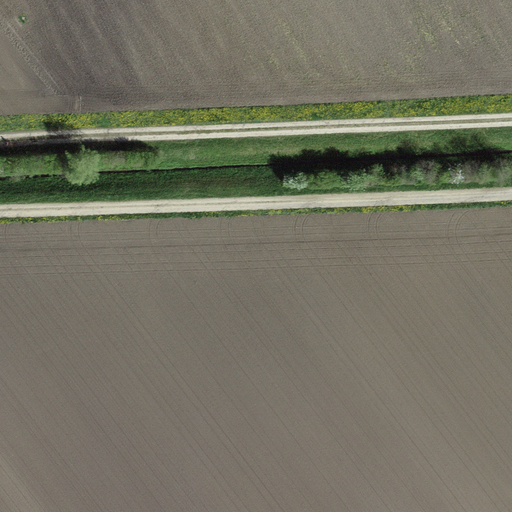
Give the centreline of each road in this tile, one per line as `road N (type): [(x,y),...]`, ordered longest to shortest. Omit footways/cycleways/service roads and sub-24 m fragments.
road 1 (track): [(0,141),(511,122)]
road 2 (track): [(0,212),(511,196)]
